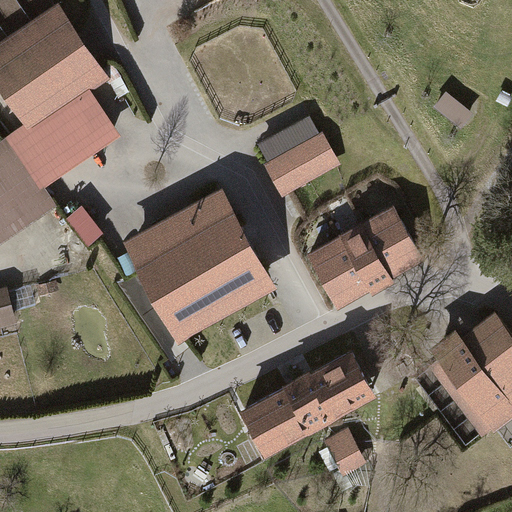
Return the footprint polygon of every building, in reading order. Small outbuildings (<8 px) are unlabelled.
[(60,0),(58,0),(0,39),(0,84),(25,120),(28,126),(89,84),(92,88),(112,75),(60,0)] [(141,0),(129,0),(136,16),(146,12),(141,0)] [(256,77),(240,48),(221,57),(238,87),(256,77)] [(25,120),(0,136),(0,238),(58,200),(46,182),(121,131),(92,88),(89,84),(28,126),(25,120)] [(474,110),(447,88),(433,103),(461,126),(474,110)] [(310,112),(259,140),(268,158),(265,160),(283,194),(342,162),(323,128),(320,130),(310,112)] [(224,182),(123,236),(181,337),(279,284),(224,182)] [(392,198),(304,248),(335,304),(369,286),(371,291),(394,278),(391,274),(424,256),(392,198)] [(70,213),(88,242),(107,231),(89,201),(70,213)] [(7,284),(0,285),(0,326),(17,322),(7,284)] [(428,345),(437,356),(427,364),(480,435),(490,427),(494,432),(511,418),(511,330),(494,307),(460,332),(453,323),(428,345)] [(284,381),(241,404),(267,451),(379,392),(353,345),(312,367),(310,364),(283,378),(284,381)] [(349,426),(325,437),(344,472),(368,460),(349,426)]
